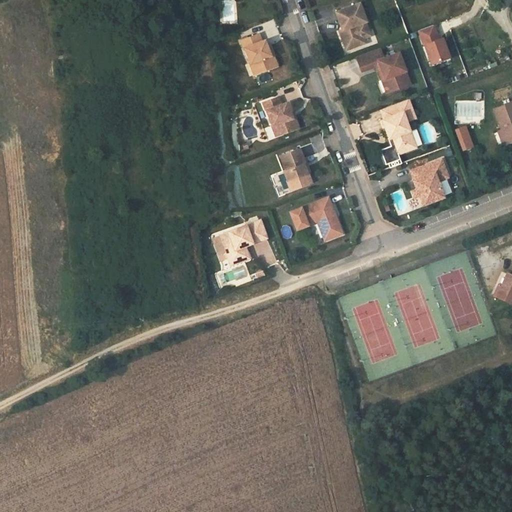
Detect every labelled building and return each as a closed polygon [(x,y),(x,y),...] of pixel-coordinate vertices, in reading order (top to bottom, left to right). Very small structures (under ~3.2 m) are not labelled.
[(337,12),(343,30),(347,29),(348,32),(347,35),(342,36),(347,49),(365,43),(364,38),(362,33),(369,30),(366,22),(367,21),(361,3),(337,12)] [(440,41),(434,27),(419,33),(431,65),(449,59),(442,40),(440,41)] [(241,39),(249,61),(253,60),(257,71),(276,64),(272,52),(270,53),(264,39),(261,40),(259,32),(241,39)] [(381,72),(404,64),(399,52),(384,57),(381,47),(357,55),(363,70),(380,64),(382,69),(380,69),(381,72)] [(404,64),(381,72),(383,78),(387,76),(392,90),(410,83),(404,64)] [(387,76),(383,78),(389,91),(392,90),(387,76)] [(267,114),(286,107),(284,101),(280,103),(277,95),(262,101),(267,114)] [(382,118),(389,137),(392,136),(398,152),(399,152),(417,145),(407,120),(415,116),(408,98),(380,108),(384,117),(382,118)] [(501,129),(506,143),(511,140),(511,101),(493,109),(501,129)] [(267,114),(271,124),(274,123),(278,133),(297,126),(293,115),(290,116),(286,107),(267,114)] [(462,148),(472,145),(464,125),(455,129),(462,148)] [(506,143),(501,129),(497,130),(502,144),(506,143)] [(392,136),(389,137),(388,137),(391,145),(392,144),(395,153),(398,152),(392,136)] [(395,153),(392,144),(391,145),(382,148),(388,162),(401,157),(399,152),(398,152),(395,153)] [(309,182),(305,171),(304,172),(301,163),(303,163),(298,148),(279,155),(284,169),(282,170),(289,189),(309,182)] [(401,157),(388,162),(389,166),(402,161),(401,157)] [(436,175),(447,171),(441,157),(411,168),(414,177),(413,177),(417,188),(419,193),(422,203),(444,195),(438,179),(436,175)] [(224,167),(226,210),(240,209),(237,166),(224,167)] [(448,175),(447,171),(436,175),(438,179),(448,175)] [(321,240),(332,236),(331,232),(338,230),(325,197),(287,211),(293,229),(314,221),(321,240)] [(258,218),(245,223),(250,241),(264,236),(258,218)] [(228,262),(242,257),(238,245),(243,243),(250,241),(245,223),(218,232),(228,262)] [(282,239),(291,236),(289,225),(280,227),(282,239)] [(247,256),(243,243),(238,245),(242,257),(247,256)] [(511,276),(507,274),(497,297),(511,303),(511,301),(511,276)]
